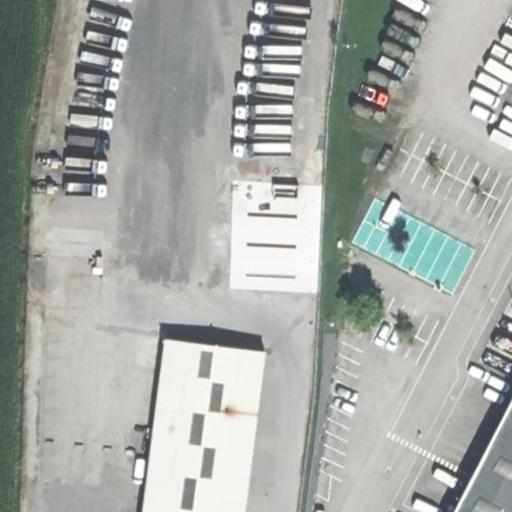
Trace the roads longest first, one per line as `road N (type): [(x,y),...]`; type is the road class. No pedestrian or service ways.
road 1 (unknown): [(105,261),(191,270),(302,296),(321,0)]
road 2 (unknown): [(359,511),(511,232)]
road 3 (unknown): [(105,261),(131,0)]
road 4 (unknown): [(105,261),(67,389),(48,511)]
road 5 (unknown): [(511,154),(446,105),(439,88),(439,37),(461,0)]
